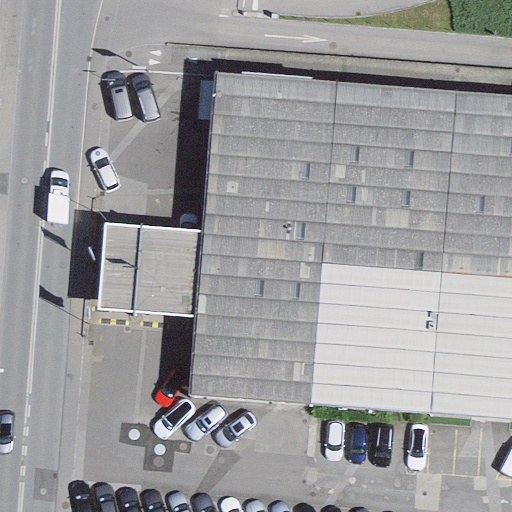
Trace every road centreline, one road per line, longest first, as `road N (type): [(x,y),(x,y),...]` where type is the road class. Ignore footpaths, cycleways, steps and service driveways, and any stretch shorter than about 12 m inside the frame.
road 1 (unknown): [(22,453),(235,488),(505,511)]
road 2 (secondary): [(17,511),(43,196)]
road 3 (secondary): [(43,196),(54,0)]
